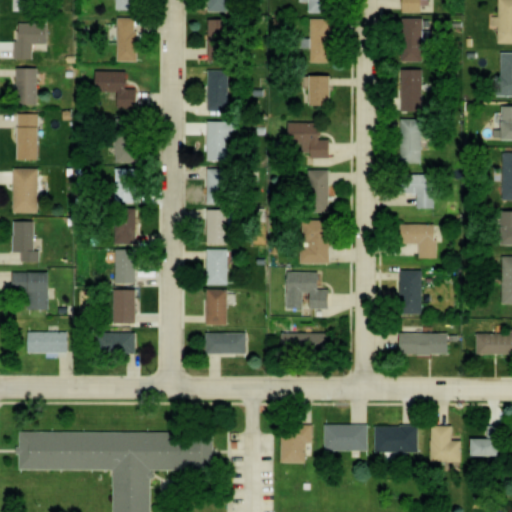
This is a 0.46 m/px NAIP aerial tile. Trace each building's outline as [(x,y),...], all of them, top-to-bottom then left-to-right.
[(21,0),(21,9),(45,9),(45,0),(21,0)] [(119,0),(120,8),(144,8),(144,0),(119,0)] [(210,0),(211,11),(233,11),(232,0),(210,0)] [(407,0),(407,9),(427,10),(427,0),(407,0)] [(511,42),(511,0),(503,0),(503,15),(496,15),(496,25),(502,25),(502,42),(511,42)] [(142,60),(142,16),(119,16),(119,60),(142,60)] [(313,61),(336,61),(336,16),(313,16),(313,61)] [(405,59),(426,59),(426,16),(405,16),(405,59)] [(234,17),(211,17),(211,58),(234,58),(234,17)] [(17,21),(17,57),(36,57),(36,42),(52,42),(52,21),(17,21)] [(41,67),(23,67),(23,102),(41,102),(41,67)] [(404,110),(426,110),(426,67),(404,67),(404,110)] [(232,68),(211,68),(211,109),(232,109),(232,68)] [(132,85),(132,69),(99,69),(99,94),(121,94),(121,106),(141,105),(141,85),(132,85)] [(316,103),(338,103),(338,73),(316,73),(316,103)] [(22,111),(22,157),(44,157),(44,111),(22,111)] [(118,116),(118,161),(140,161),(140,116),(118,116)] [(425,116),(404,116),(404,162),(425,162),(425,116)] [(209,119),(209,158),(233,158),(233,135),(241,135),(241,119),(209,119)] [(335,155),(335,138),(326,138),(326,120),(294,120),(294,147),(304,147),(304,155),(335,155)] [(42,166),(17,166),(17,210),(42,210),(42,166)] [(209,201),(232,201),(232,166),(209,166),(209,201)] [(139,167),(117,167),(117,202),(139,202),(139,167)] [(334,167),(299,167),(299,197),(307,197),(307,261),(333,261),(334,167)] [(437,207),(437,172),(409,172),(409,185),(418,185),(418,207),(437,207)] [(209,207),(209,242),(232,242),(232,207),(209,207)] [(511,208),(504,208),(502,241),(511,242),(511,208)] [(17,219),(17,252),(24,252),(24,260),(41,260),(41,219),(17,219)] [(138,242),(138,219),(118,219),(118,242),(138,242)] [(440,222),(404,222),(404,255),(420,255),(420,257),(441,257),(440,222)] [(140,247),(119,247),(119,281),(140,281),(140,247)] [(232,248),(211,248),(211,283),(232,283),(232,248)] [(426,313),(426,269),(404,269),(404,313),(426,313)] [(335,289),(324,289),(324,270),(291,270),(291,306),(335,306),(335,289)] [(55,271),(17,271),(16,292),(34,292),(34,308),(55,308),(55,271)] [(140,287),(118,287),(118,322),(140,322),(140,287)] [(211,322),(232,322),(232,287),(211,287),(211,322)] [(72,329),(33,329),(33,351),(72,351),(72,329)] [(140,354),(140,330),(110,330),(110,354),(140,354)] [(251,330),(211,330),(211,351),(251,351),(251,330)] [(334,351),(334,330),(286,330),(286,351),(334,351)] [(481,352),(511,352),(511,330),(481,331),(481,352)] [(454,352),(454,331),(406,331),(406,352),(454,352)] [(372,449),(372,423),(329,423),(329,449),(372,449)] [(465,461),(465,437),(456,437),(456,423),(434,423),(434,460),(465,461)] [(505,454),(505,423),(491,423),(491,436),(477,436),(477,454),(505,454)] [(311,460),(311,442),(317,442),(317,424),(286,424),(286,460),(311,460)] [(421,424),(378,424),(378,450),(421,450),(421,424)] [(216,431),(23,429),(23,468),(116,469),(115,511),(154,511),(154,470),(216,471),(216,431)]
